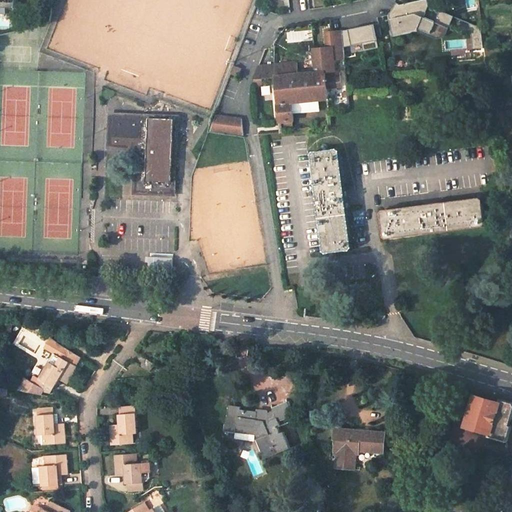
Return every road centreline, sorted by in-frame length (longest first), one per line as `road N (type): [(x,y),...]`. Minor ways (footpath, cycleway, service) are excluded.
road 1 (residential): [(374,3),(272,20),(245,87),(280,330)]
road 2 (secondary): [(511,383),(378,345),(280,330)]
road 3 (residential): [(142,312),(136,338),(90,408),(97,511)]
road 4 (secondary): [(142,312),(0,293)]
road 5 (secondary): [(280,330),(142,312)]
